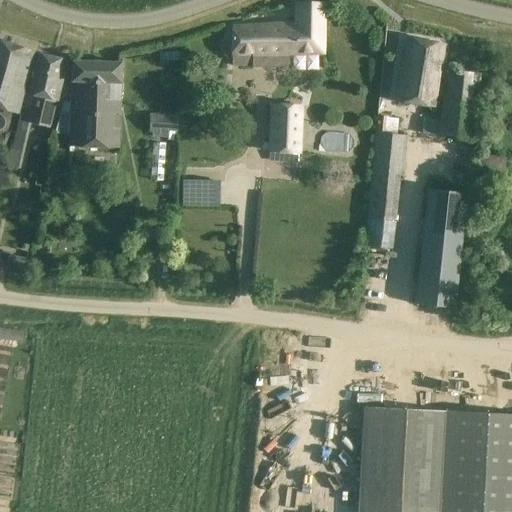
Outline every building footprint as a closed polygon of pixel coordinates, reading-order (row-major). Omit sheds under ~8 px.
[(325,53),(324,4),(297,4),(296,24),(234,27),(234,65),(292,64),(291,54),(325,53)] [(444,44),(406,38),(397,102),(435,107),(444,44)] [(0,39),(0,107),(18,112),(35,49),(0,39)] [(67,60),(36,53),(27,95),(33,96),(29,115),(17,112),(5,166),(20,169),(31,124),(50,128),(56,101),(58,101),(67,60)] [(70,134),(70,147),(118,149),(120,83),(121,68),(121,63),(73,62),(72,82),(71,102),(70,134)] [(480,74),(445,70),(439,136),(474,139),(480,74)] [(303,106),(273,104),(271,153),(300,154),(303,106)] [(177,116),(152,114),(150,133),(160,134),(160,139),(167,140),(167,134),(175,135),(177,116)] [(389,117),(378,116),(366,246),(394,249),(401,176),(403,177),(407,136),(387,134),(389,117)] [(505,157),(475,154),(472,177),(502,181),(505,157)] [(467,194),(428,189),(427,194),(415,305),(454,309),(467,194)] [(26,259),(9,255),(6,272),(22,275),(26,259)] [(511,511),(511,414),(365,407),(359,511),(511,511)]
